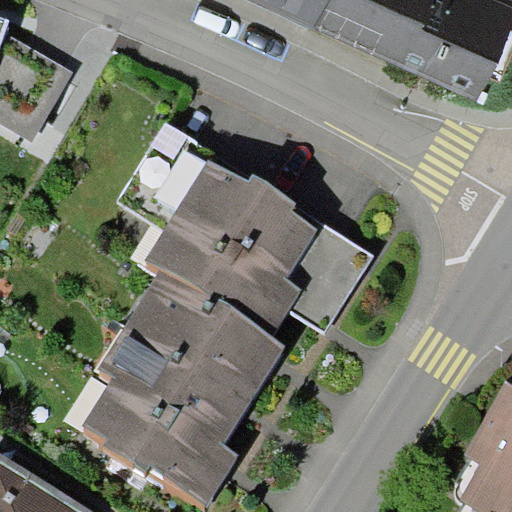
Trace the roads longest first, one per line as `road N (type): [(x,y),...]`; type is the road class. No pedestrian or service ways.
road 1 (residential): [(511,204),(303,82),(121,0)]
road 2 (residential): [(511,253),(342,511)]
